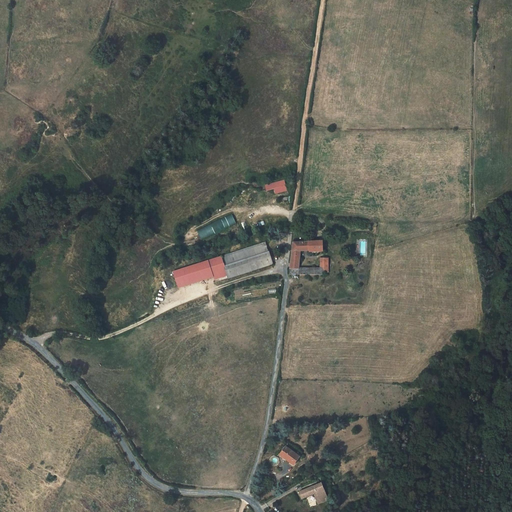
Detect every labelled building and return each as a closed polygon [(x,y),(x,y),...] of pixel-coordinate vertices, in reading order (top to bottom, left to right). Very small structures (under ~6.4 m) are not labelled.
[(269,192),(271,198),(278,196),(279,200),(291,197),(288,187),(269,192)] [(215,244),(239,232),(242,239),(265,228),(261,218),(238,229),(236,225),(258,213),(253,203),(230,214),(234,221),(213,232),(215,244)] [(195,240),(200,251),(215,244),(213,232),(195,240)] [(295,270),(294,271),(305,272),(305,264),(302,264),(303,247),(316,247),(316,249),(327,250),(328,238),(298,237),(297,242),(297,252),(297,254),(296,258),(295,268),(295,270)] [(271,249),(230,264),(237,284),(238,286),(279,271),(271,249)] [(223,289),(237,284),(230,264),(181,281),(187,296),(222,284),(223,289)] [(304,443),(288,437),(283,447),(299,454),(304,443)] [(311,488),(314,496),(327,491),(332,502),(344,497),(336,478),(311,488)]
